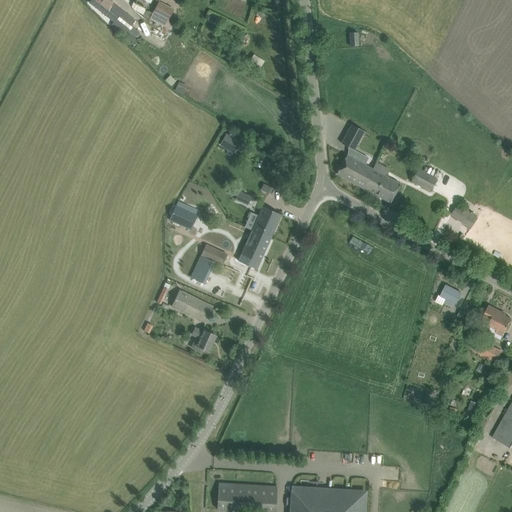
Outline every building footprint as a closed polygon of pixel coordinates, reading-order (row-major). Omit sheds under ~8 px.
[(135,22),(108,0),(90,0),(88,3),(113,23),(110,26),(132,43),(139,33),(132,27),(135,22)] [(142,15),(150,18),(165,26),(173,10),(159,2),(152,14),(144,10),(142,15)] [(350,46),(358,46),(357,32),(349,33),(350,46)] [(249,61),(260,67),(264,60),(253,54),(249,61)] [(179,82),(175,91),(183,95),(187,86),(179,82)] [(354,150),(362,135),(365,137),(367,133),(351,124),(341,143),(344,144),(354,150)] [(363,187),(372,170),(347,156),(337,173),(363,187)] [(418,167),(411,181),(429,191),(437,178),(418,167)] [(390,202),(400,184),(372,170),(363,187),(390,202)] [(263,184),(260,190),(269,194),(271,188),(263,184)] [(471,228),(477,220),(478,218),(459,204),(457,206),(451,215),(471,228)] [(168,221),(191,231),(198,215),(175,205),(168,221)] [(281,214),(263,206),(238,261),(256,269),(281,214)] [(228,256),(206,245),(201,256),(188,250),(176,276),(202,289),(215,262),(223,266),(228,256)] [(456,304),(461,293),(446,285),(441,296),(456,304)] [(212,307),(203,302),(179,291),(172,306),(204,322),(212,307)] [(489,306),(483,318),(490,322),(486,330),(494,335),(493,338),(500,341),(511,320),(496,311),(497,310),(489,306)] [(463,320),(466,312),(461,309),(457,317),(463,320)] [(148,324),(144,332),(149,334),(153,326),(148,324)] [(215,336),(206,331),(204,330),(203,332),(195,328),(192,334),(196,336),(191,348),(202,353),(204,349),(208,351),(215,336)] [(475,337),(470,349),(496,363),(497,361),(502,352),(475,337)] [(474,415),(478,403),(471,401),(467,412),(474,415)] [(511,402),(493,437),(511,447),(511,402)] [(487,458),(484,463),(494,469),(497,464),(487,458)] [(217,510),(252,511),(275,511),(277,487),(218,484),(218,492),(217,508),(217,510)] [(365,511),(367,490),(295,486),(293,511),(365,511)]
